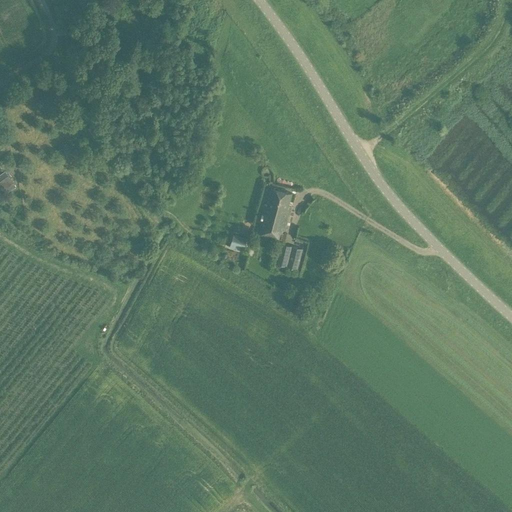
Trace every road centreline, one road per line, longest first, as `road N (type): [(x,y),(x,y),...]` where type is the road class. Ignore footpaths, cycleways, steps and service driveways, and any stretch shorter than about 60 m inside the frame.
road 1 (tertiary): [(511,319),(393,200),(255,0)]
road 2 (track): [(360,154),(488,44),(505,0)]
